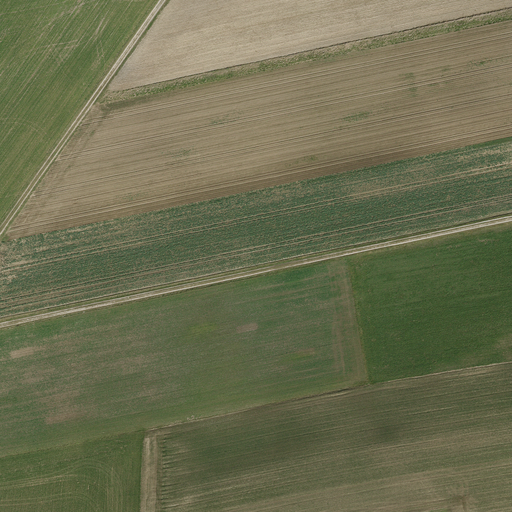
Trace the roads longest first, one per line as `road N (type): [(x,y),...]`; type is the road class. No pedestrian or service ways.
road 1 (track): [(0,324),(511,221)]
road 2 (track): [(0,230),(161,0)]
